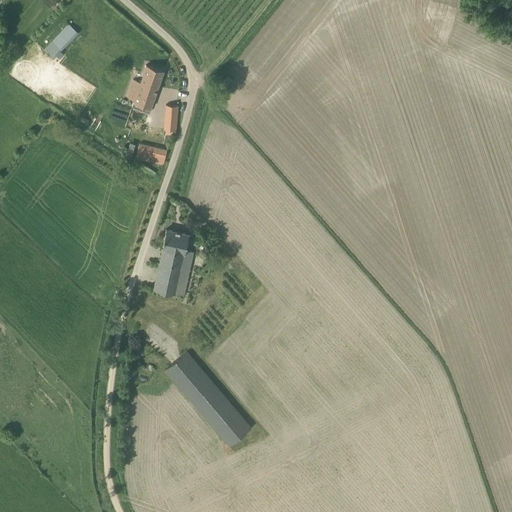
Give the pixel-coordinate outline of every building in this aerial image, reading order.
[(53,57),(76,31),(67,23),(44,49),(53,57)] [(149,107),(151,108),(164,70),(146,64),(140,82),(133,79),(128,93),(135,96),(133,102),(135,102),(135,100),(150,106),(149,107)] [(176,130),(178,105),(166,104),(164,129),(176,130)] [(174,152),(173,152),(140,141),(136,154),(169,166),(174,152)] [(183,295),(193,251),(185,249),(189,234),(166,228),(162,248),(153,288),(174,293),(183,295)] [(230,445),(251,427),(187,351),(165,369),(230,445)]
